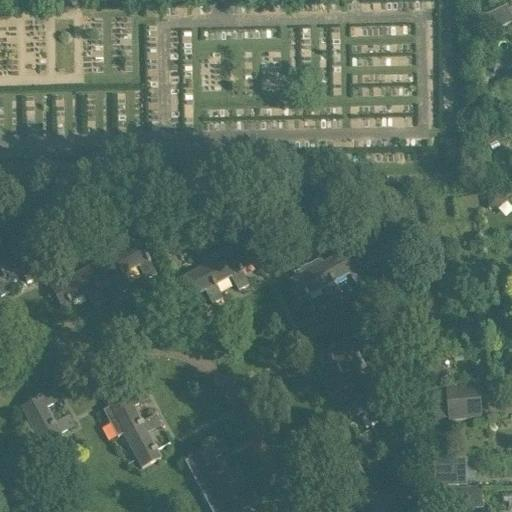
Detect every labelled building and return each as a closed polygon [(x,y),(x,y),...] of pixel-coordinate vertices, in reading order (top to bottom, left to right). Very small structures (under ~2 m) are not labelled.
[(375,238),(350,252),(359,270),(376,262),(384,276),(393,271),(375,238)] [(257,241),(231,255),(241,273),(257,264),(265,279),(274,274),(257,241)] [(139,243),(113,257),(123,276),(139,268),(147,282),(156,276),(139,243)] [(21,246),(0,257),(0,270),(5,279),(21,270),(28,285),(38,280),(21,246)] [(350,252),(324,266),(333,284),(350,276),(357,290),(367,285),(359,270),(350,252)] [(231,255),(205,268),(215,287),(231,278),(239,293),(248,287),(241,273),(231,255)] [(113,257),(87,271),(97,290),(113,281),(120,295),(130,290),(123,276),(113,257)] [(324,266),(289,284),(299,303),(324,289),(331,304),(341,299),(333,284),(324,266)] [(205,268),(170,287),(180,306),(205,292),(213,307),(222,301),(215,287),(205,268)] [(0,270),(0,293),(3,298),(12,293),(5,279),(0,270)] [(87,271),(52,290),(62,308),(87,295),(95,309),(104,304),(97,290),(87,271)] [(350,342),(318,359),(323,368),(337,361),(345,377),(364,367),(350,342)] [(345,377),(331,385),(337,395),(350,387),(359,403),(378,393),(364,367),(345,377)] [(478,390),(446,393),(448,423),(480,420),(478,390)] [(142,392),(109,409),(123,435),(142,425),(133,409),(147,402),(142,392)] [(55,393),(22,410),(37,439),(56,428),(46,410),(60,403),(55,393)] [(378,393),(359,403),(345,411),(350,420),(364,413),(378,438),(396,428),(378,393)] [(142,425),(123,435),(142,470),(161,461),(147,435),(161,428),(156,418),(142,425)] [(56,428),(37,439),(56,473),(74,463),(61,438),(75,431),(69,421),(56,428)] [(222,444),(190,461),(204,487),(222,477),(214,461),(227,453),(222,444)] [(456,462),(433,462),(434,489),(457,489),(456,462)] [(356,463),(323,481),(328,491),(343,483),(351,499),(370,489),(356,463)] [(236,470),(222,477),(204,487),(216,511),(219,511),(236,503),(228,487),(241,479),(236,470)] [(452,510),(484,506),(481,487),(449,492),(452,510)] [(351,499),(337,507),(339,511),(351,511),(357,509),(358,511),(382,511),(370,489),(351,499)] [(236,503),(219,511),(243,511),(255,505),(250,496),(236,503)]
